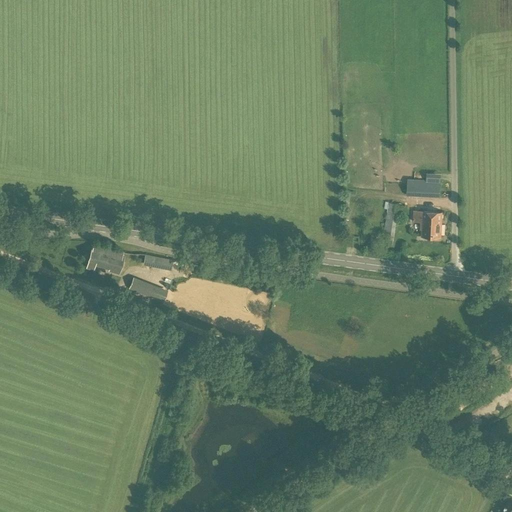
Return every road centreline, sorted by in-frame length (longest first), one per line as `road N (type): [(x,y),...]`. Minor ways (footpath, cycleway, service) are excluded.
road 1 (secondary): [(511,284),(0,211)]
road 2 (unclassified): [(405,412),(0,254)]
road 3 (unknown): [(446,275),(454,0)]
road 4 (unclassified): [(247,511),(405,412)]
road 5 (unclassified): [(405,412),(511,342)]
